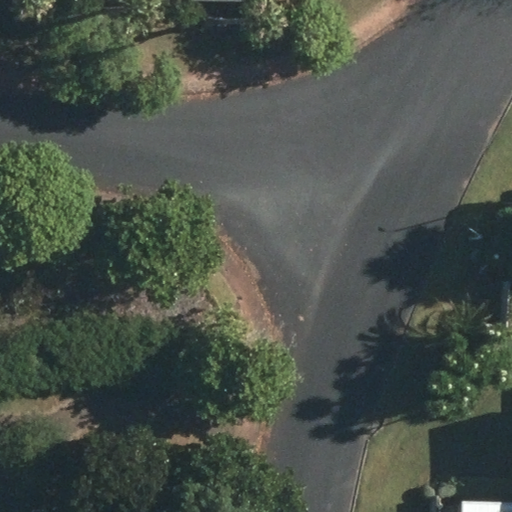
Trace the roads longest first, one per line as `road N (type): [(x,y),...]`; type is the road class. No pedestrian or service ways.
road 1 (residential): [(0,134),(368,199)]
road 2 (residential): [(308,511),(368,199)]
road 3 (residential): [(368,199),(484,0)]
